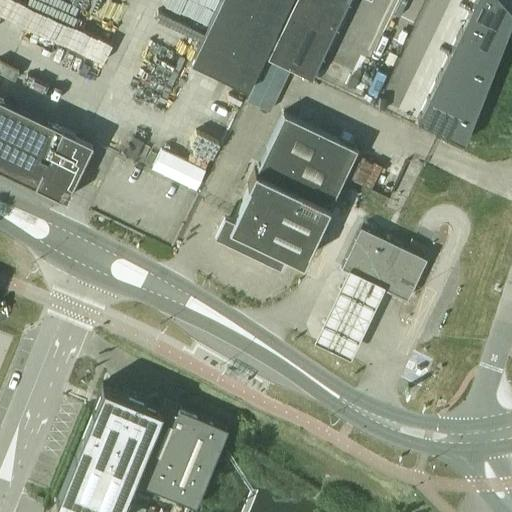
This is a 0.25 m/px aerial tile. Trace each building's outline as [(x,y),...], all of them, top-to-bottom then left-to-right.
[(218,0),(190,59),(246,86),(287,0),(218,0)] [(291,0),(266,54),(307,74),(306,75),(311,77),(347,0),(291,0)] [(473,0),(468,11),(507,30),(511,16),(511,10),(502,0),(473,0)] [(459,31),(458,32),(498,52),(507,30),(468,11),(459,31)] [(458,32),(447,54),(452,56),(489,74),(498,52),(458,32)] [(439,71),(437,76),(478,96),(481,97),(489,74),(452,56),(447,54),(439,71)] [(437,76),(427,97),(449,108),(472,119),(481,97),(478,96),(437,76)] [(427,97),(416,119),(423,122),(463,141),(472,119),(449,108),(427,97)] [(0,167),(64,198),(90,142),(0,98),(0,167)] [(214,230),(279,261),(283,252),(302,260),(356,146),(282,111),(255,168),(254,167),(246,183),(248,183),(233,215),(223,210),(214,230)] [(397,293),(406,298),(426,257),(416,252),(360,225),(341,265),(340,266),(348,270),(385,287),(397,293)] [(348,270),(311,345),(348,363),(385,287),(348,270)] [(56,495),(96,511),(116,511),(131,476),(194,502),(226,425),(177,404),(174,412),(102,382),(56,495)]
